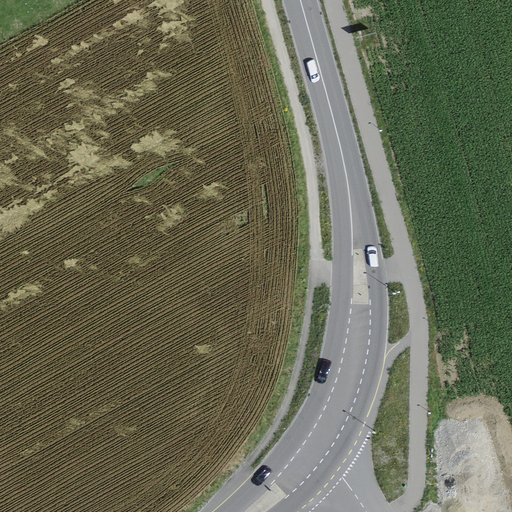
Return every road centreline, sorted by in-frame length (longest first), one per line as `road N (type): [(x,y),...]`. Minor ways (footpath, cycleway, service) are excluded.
road 1 (secondary): [(316,447),(355,356),(359,275),(348,177),(299,0)]
road 2 (track): [(267,0),(310,165),(313,273)]
